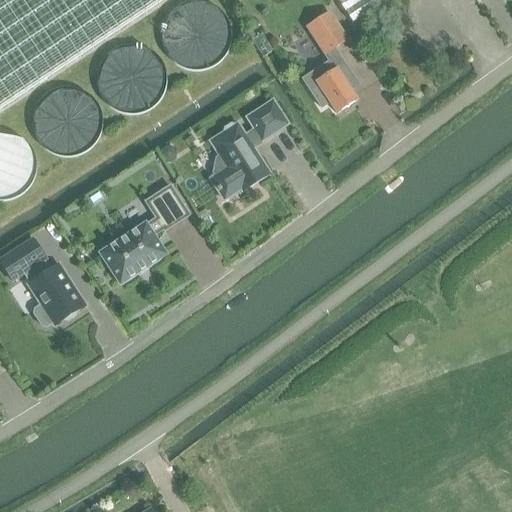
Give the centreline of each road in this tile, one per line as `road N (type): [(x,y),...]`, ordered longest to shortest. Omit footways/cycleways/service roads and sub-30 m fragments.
road 1 (unclassified): [(0,434),(111,364),(511,63)]
road 2 (unclassified): [(511,165),(135,446),(28,511)]
